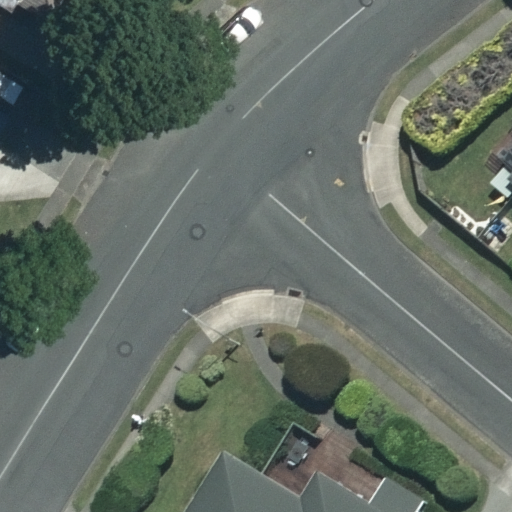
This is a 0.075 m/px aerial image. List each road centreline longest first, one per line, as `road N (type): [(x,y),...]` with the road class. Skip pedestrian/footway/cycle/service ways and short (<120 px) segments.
road 1 (residential): [(0,478),(216,145)]
road 2 (residential): [(216,145),(511,395)]
road 3 (residential): [(216,145),(256,99),(375,0)]
